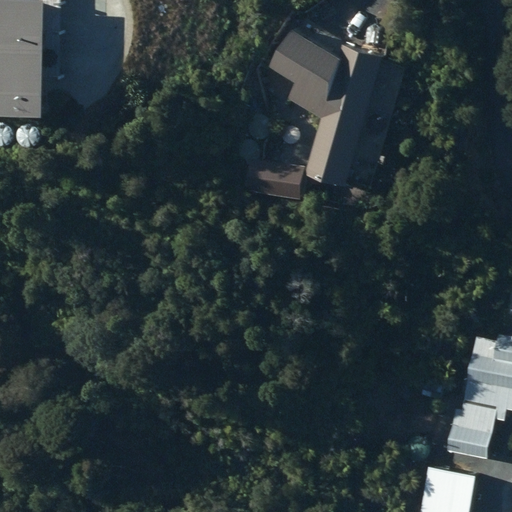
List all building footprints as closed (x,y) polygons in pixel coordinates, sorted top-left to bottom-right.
[(362,55),(302,21),(277,60),(306,79),(294,98),(325,118),(311,172),(376,189),(415,71),(368,44),(362,55)] [(278,128),(278,126),(278,125),(278,123),(278,120),(277,118),(275,115),(273,114),(271,112),(269,111),(266,110),(264,109),(261,109),(259,110),(256,111),(254,112),(252,114),(250,116),(249,119),(248,121),(248,124),(248,127),(248,129),(249,132),(251,134),(252,136),(255,138),(257,139),(259,140),(262,140),(265,140),(267,139),(270,138),(272,137),(274,135),(276,133),(277,131),(278,128)] [(263,156),(264,153),(263,150),(263,148),(262,145),(260,143),(259,141),(257,139),(254,138),(252,137),(249,137),(246,137),(244,138),(241,139),(239,140),(237,142),(235,144),(234,146),(233,149),(233,151),(233,154),(233,157),(235,159),(236,161),(238,163),(240,165),(242,166),(245,167),(247,168),(250,167),(253,167),(255,166),(257,164),(259,163),(261,161),(262,158),(263,156)] [(464,408),(457,449),(499,456),(506,416),(511,417),(511,330),(509,338),(485,334),(472,409),(464,408)] [(410,447),(410,450),(410,453),(411,455),(412,458),(414,460),(416,462),(418,464),(421,465),(424,465),(427,465),(429,465),(432,464),(435,463),(437,461),(439,459),(440,457),(441,454),(442,452),(442,449),(442,446),(441,443),(440,441),(438,438),(436,437),(434,435),(431,434),(428,433),(425,433),(423,433),(420,434),(417,436),(415,437),(413,439),(412,442),(411,444),(410,447)] [(477,511),(485,474),(438,465),(428,511),(477,511)]
